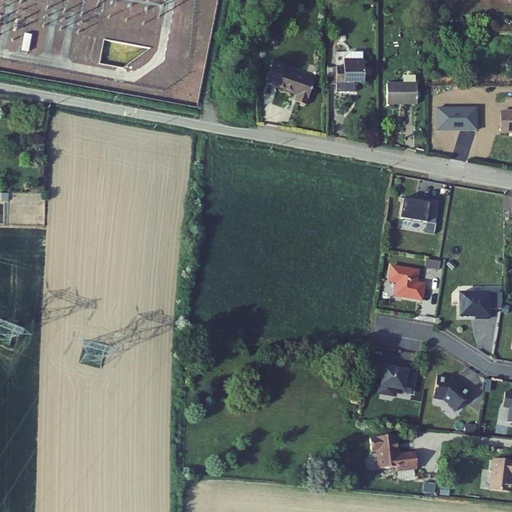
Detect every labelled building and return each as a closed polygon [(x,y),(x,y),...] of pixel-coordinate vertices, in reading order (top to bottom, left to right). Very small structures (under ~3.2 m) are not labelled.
[(31,37),(24,35),(21,52),(28,53),(31,37)] [(345,70),(346,87),(364,85),(364,81),(374,80),(373,59),(354,60),(354,69),(345,70)] [(289,86),(288,89),(309,96),(307,103),(319,107),(328,84),(294,72),(296,68),(285,64),(278,82),(289,86)] [(345,70),(335,70),(336,87),(346,87),(345,70)] [(396,80),(396,100),(425,98),(424,79),(396,80)] [(439,205),(416,202),(415,206),(430,207),(428,219),(437,220),(439,205)] [(415,206),(403,204),(401,224),(427,227),(427,226),(436,227),(437,220),(428,219),(430,207),(415,206)] [(437,284),(442,264),(427,261),(423,281),(437,284)] [(419,275),(391,272),(389,287),(398,288),(396,300),(423,304),(425,288),(416,287),(419,275)] [(491,291),(461,291),(461,315),(473,315),(473,314),(478,314),(478,317),(491,317),(491,291)] [(401,370),(386,368),(381,395),(394,397),(395,391),(413,394),(416,376),(400,373),(401,370)] [(449,408),(457,415),(471,397),(464,390),(462,393),(458,389),(459,388),(453,384),(449,383),(449,382),(438,380),(434,401),(445,403),(450,407),(449,408)] [(511,396),(506,395),(503,410),(510,411),(508,425),(511,425),(511,396)] [(398,473),(419,472),(417,455),(401,456),(400,446),(399,437),(372,440),(373,454),(379,453),(380,471),(397,469),(398,473)] [(511,478),(511,477),(511,463),(494,461),(490,492),(510,495),(511,478)]
